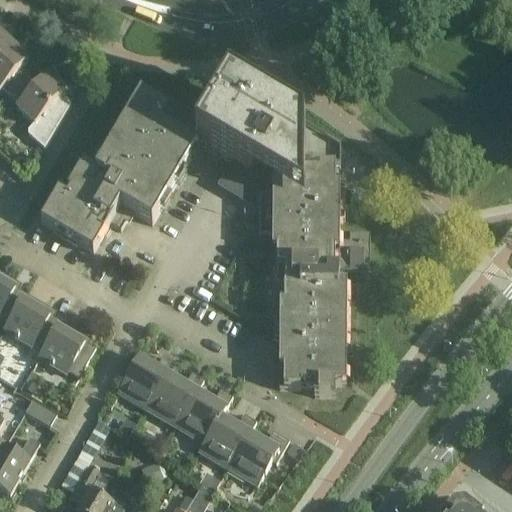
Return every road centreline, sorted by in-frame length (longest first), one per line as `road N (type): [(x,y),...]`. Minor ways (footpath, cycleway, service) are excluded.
road 1 (secondary): [(511,293),(345,511)]
road 2 (residential): [(29,511),(136,318)]
road 3 (secondary): [(115,0),(168,24),(219,32),(272,22),(311,0)]
road 4 (residential): [(296,418),(258,394),(257,371),(165,317),(136,318)]
road 5 (secondary): [(389,511),(511,370)]
road 6 (residential): [(136,318),(8,249)]
